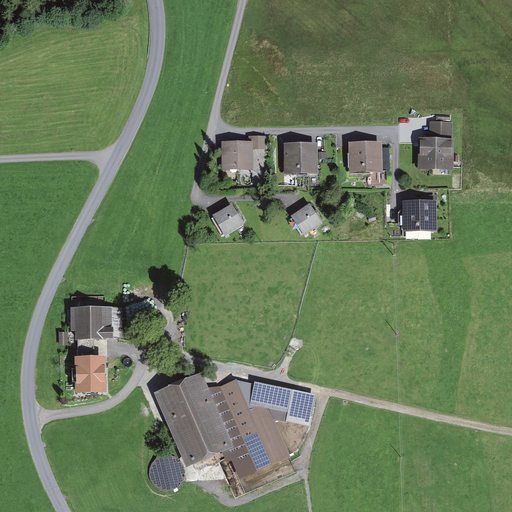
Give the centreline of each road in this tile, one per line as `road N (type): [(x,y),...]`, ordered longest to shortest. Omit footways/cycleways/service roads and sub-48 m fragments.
road 1 (tertiary): [(154,0),(157,47),(147,89),(53,278),(30,349),(35,449),(63,511)]
road 2 (residential): [(395,131),(213,129),(242,0)]
road 3 (track): [(511,431),(320,388)]
